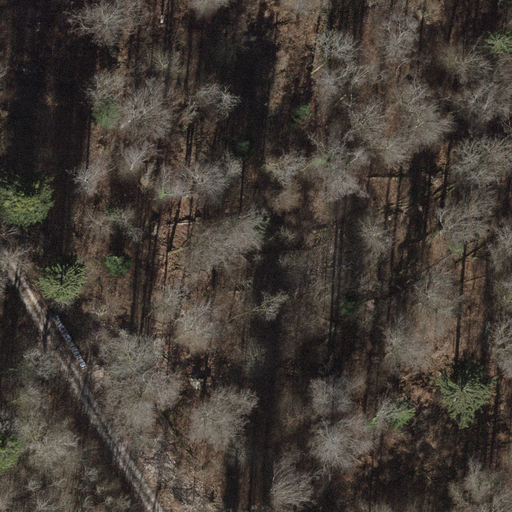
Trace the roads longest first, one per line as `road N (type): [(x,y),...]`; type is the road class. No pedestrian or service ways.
road 1 (track): [(0,226),(165,511)]
road 2 (track): [(511,176),(445,0)]
